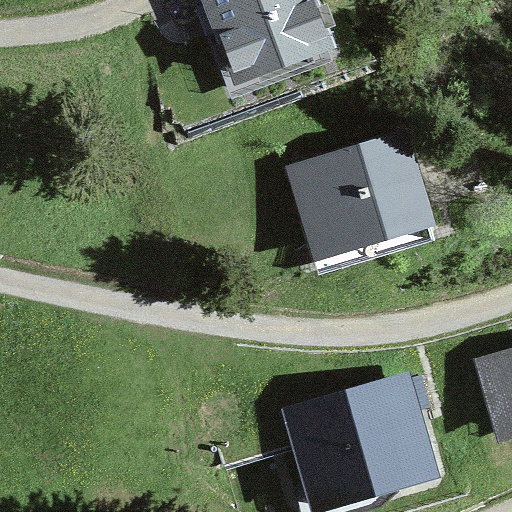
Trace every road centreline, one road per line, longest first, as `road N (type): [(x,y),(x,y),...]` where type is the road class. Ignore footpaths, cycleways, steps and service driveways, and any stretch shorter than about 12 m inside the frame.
road 1 (track): [(511,296),(397,329),(273,334),(0,280)]
road 2 (track): [(0,37),(53,35),(132,0)]
